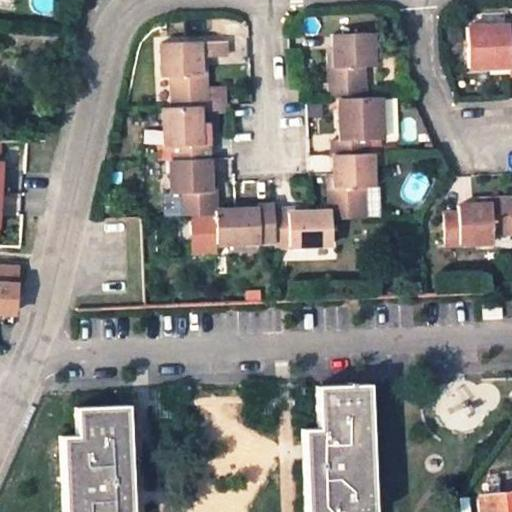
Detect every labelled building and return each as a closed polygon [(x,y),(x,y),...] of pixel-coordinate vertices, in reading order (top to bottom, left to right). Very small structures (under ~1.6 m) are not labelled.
[(511,21),(470,22),(471,65),(491,64),(491,59),(511,58),(511,68),(511,21)] [(336,93),(362,92),(360,59),(370,58),(369,26),(331,29),(332,59),(327,59),(329,93),(336,93)] [(209,99),(208,82),(207,72),(202,72),(201,56),(228,53),(227,36),(160,41),(162,75),(170,75),(172,105),(199,104),(209,103),(209,99)] [(228,82),(208,82),(209,99),(229,98),(228,82)] [(336,93),(337,113),(345,113),(346,133),(338,133),(332,133),(333,151),(367,150),(366,132),(379,132),(377,91),(362,92),(336,93)] [(386,137),(396,137),(396,99),(385,99),(386,137)] [(175,142),(177,159),(210,157),(209,141),(201,140),(199,104),(172,105),(164,106),(167,142),(175,142)] [(345,113),(337,113),(338,133),(346,133),(345,113)] [(370,150),(367,150),(333,151),(334,183),(331,183),(332,208),(332,214),(363,213),(362,183),(371,183),(370,150)] [(183,215),(216,213),(216,209),(215,190),(212,190),(210,157),(177,159),(169,159),(171,193),(182,192),(183,215)] [(511,225),(511,195),(496,196),(497,199),(458,200),(458,235),(498,234),(497,226),(511,225)] [(238,240),(258,240),(266,239),(276,239),(274,207),(274,201),(258,202),(258,207),(236,208),(216,209),(216,213),(217,241),(238,240)] [(276,239),(276,246),(333,244),(332,214),(332,208),(312,209),(289,211),(289,207),(274,207),(276,239)] [(276,239),(266,239),(267,248),(276,248),(276,246),(276,239)] [(259,255),(258,240),(238,240),(239,256),(259,255)] [(0,311),(14,312),(16,266),(0,265),(0,311)] [(501,295),(483,296),(484,316),(502,316),(501,295)] [(301,429),(304,511),(372,511),(368,383),(315,386),(317,428),(301,429)] [(62,511),(131,511),(126,404),(74,407),(75,435),(59,436),(62,511)] [(511,511),(511,492),(480,497),(481,511),(511,511)]
